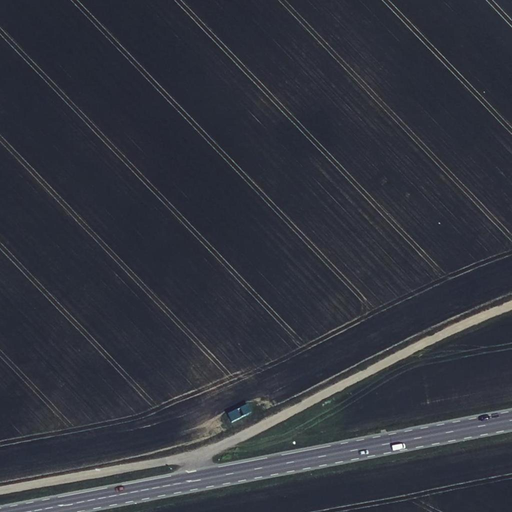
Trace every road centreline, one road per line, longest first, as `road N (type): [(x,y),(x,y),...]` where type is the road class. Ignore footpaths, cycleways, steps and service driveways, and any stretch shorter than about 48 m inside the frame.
road 1 (track): [(0,493),(197,459),(426,342),(511,311)]
road 2 (secondary): [(28,511),(511,420)]
